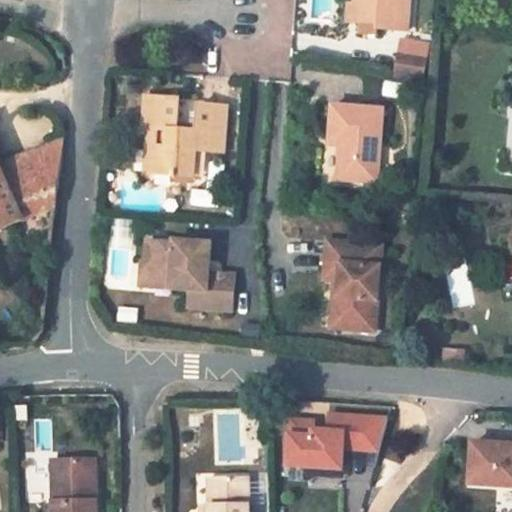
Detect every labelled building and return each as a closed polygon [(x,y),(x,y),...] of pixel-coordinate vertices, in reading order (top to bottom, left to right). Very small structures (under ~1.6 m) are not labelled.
[(378,25),(377,30),(408,32),(410,0),(358,0),(358,5),(357,23),(362,24),(373,24),(378,25)] [(358,5),(350,4),(348,22),(357,23),(358,5)] [(373,24),(362,24),(361,32),(372,32),(373,24)] [(427,62),(398,59),(396,78),(426,84),(427,62)] [(177,176),(194,177),(196,151),(225,153),(228,108),(200,105),(198,132),(178,131),(178,127),(181,100),(148,97),(145,130),(149,130),(169,131),(168,148),(158,148),(156,175),(177,176)] [(384,110),(333,105),(330,140),(341,142),(341,147),(338,180),(378,184),(384,110)] [(145,174),(156,175),(158,148),(168,148),(169,131),(149,130),(145,174)] [(0,231),(56,206),(64,142),(0,165),(0,231)] [(324,183),(336,183),(336,151),(325,151),(324,183)] [(172,279),(171,288),(191,290),(190,307),(232,310),(234,276),(206,274),(206,266),(210,262),(211,244),(193,242),(193,245),(149,241),(147,262),(147,263),(152,264),(151,277),(172,279)] [(376,332),(383,246),(329,241),(327,263),(342,264),(341,281),(339,297),(346,305),(344,329),(376,332)] [(151,277),(152,264),(147,263),(147,262),(143,262),(141,286),(171,288),(172,279),(151,277)] [(342,264),(327,263),(325,279),(341,281),(342,264)] [(336,281),(332,328),(344,329),(346,305),(339,297),(341,281),(336,281)] [(466,352),(451,353),(451,365),(466,365),(466,352)] [(316,421),(291,420),(289,465),(343,468),(344,447),(345,440),(352,440),(351,448),(380,450),(388,419),(329,415),(328,431),(315,430),(316,421)] [(511,443),(473,441),(471,483),(511,485),(511,443)] [(92,460),(54,461),(53,511),(97,511),(98,502),(93,502),(92,460)] [(249,511),(248,478),(210,479),(210,505),(209,505),(208,511),(249,511)]
